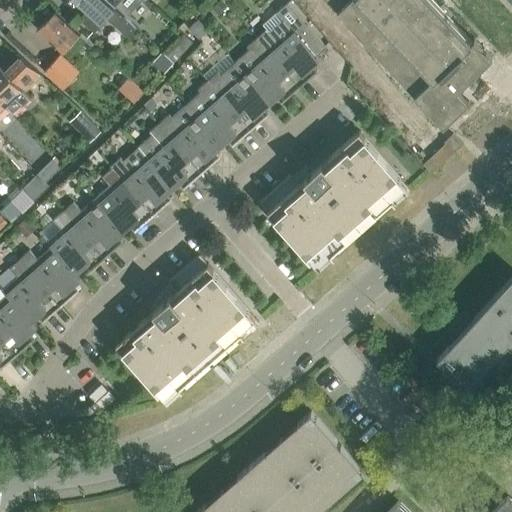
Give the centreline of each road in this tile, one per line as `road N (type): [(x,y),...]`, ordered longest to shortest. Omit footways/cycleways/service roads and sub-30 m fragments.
road 1 (residential): [(0,475),(70,475),(168,448),(247,396),(320,329)]
road 2 (residential): [(49,425),(50,371),(89,313),(211,203)]
road 3 (residential): [(320,329),(511,160)]
road 4 (residential): [(211,203),(345,86)]
road 5 (residential): [(320,329),(211,203)]
